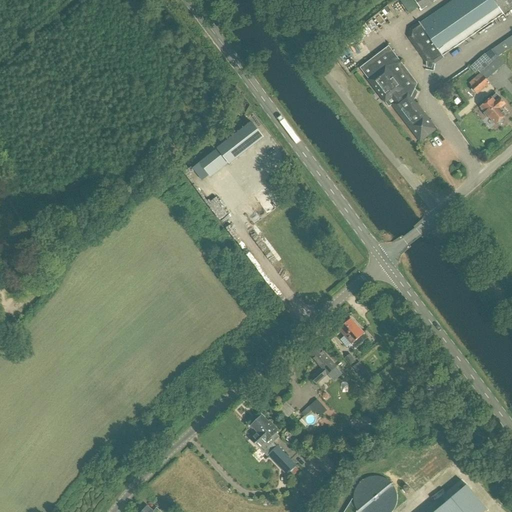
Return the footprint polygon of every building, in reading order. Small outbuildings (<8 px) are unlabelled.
[(511,0),(454,0),(420,24),(411,30),(410,39),(427,63),(434,63),(443,57),(503,15),(511,8),(511,0)] [(414,0),(422,11),(438,0),(414,0)] [(511,36),(493,50),(498,57),(511,47),(511,36)] [(361,68),(369,79),(368,80),(385,102),(389,107),(392,104),(420,142),(437,129),(411,96),(417,84),(389,46),(361,68)] [(480,73),(470,82),(472,85),(470,86),(472,88),(471,90),(473,92),(475,92),(477,94),(490,83),(486,80),(497,70),(490,62),(488,61),(486,63),(481,58),(473,65),(480,73)] [(486,103),(481,107),(484,111),(484,114),(488,118),(490,118),(495,125),(496,124),(497,125),(499,125),(503,122),(503,120),(503,119),(506,115),(501,109),(505,105),(497,94),(492,98),(493,99),(487,104),(486,103)] [(251,122),(217,148),(227,161),(230,164),(264,137),(251,122)] [(227,161),(217,148),(199,163),(208,176),(227,161)] [(350,319),(339,329),(346,337),(352,344),(353,344),(356,348),(367,338),(364,334),(358,327),(350,319)] [(309,356),(321,369),(311,377),(317,384),(326,376),(326,375),(336,367),(319,347),(309,356)] [(365,357),(369,362),(376,357),(372,352),(365,357)] [(345,359),(350,366),(355,363),(350,355),(345,359)] [(364,370),(358,375),(361,380),(368,375),(364,370)] [(298,398),(295,402),(300,408),(304,404),(298,398)] [(285,415),(293,408),(284,399),(277,406),(285,415)] [(316,415),(320,418),(327,411),(317,400),(309,407),(312,411),(315,415),(316,415)] [(250,440),(259,449),(278,431),(270,421),(269,422),(262,415),(251,426),(257,433),(250,440)] [(268,455),(286,475),(296,466),(277,446),(268,455)] [(404,498),(403,492),(402,488),(400,484),(396,480),(393,478),(389,476),(385,475),(379,474),(375,475),(370,476),(367,478),(363,481),(360,485),(358,490),(357,494),(357,498),(358,504),(359,508),(361,511),(398,511),(399,511),(402,507),(403,503),(404,498)] [(484,511),(487,510),(467,486),(452,499),(462,511),(484,511)] [(462,511),(451,498),(434,511),(462,511)]
